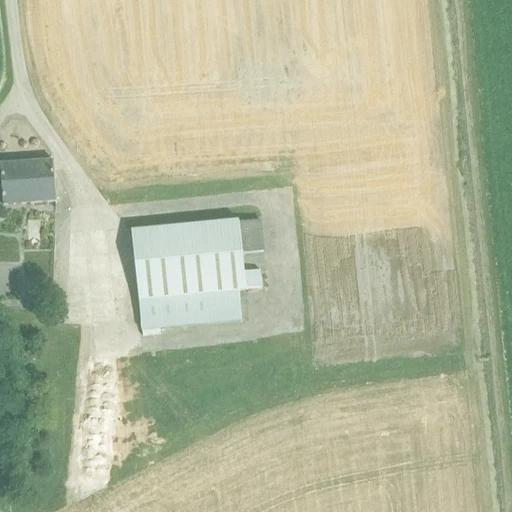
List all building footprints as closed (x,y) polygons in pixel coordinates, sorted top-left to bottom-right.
[(1,167),(3,207),(56,204),(53,163),(1,167)] [(260,221),(240,223),(243,253),(263,251),(260,221)] [(246,291),(244,273),(243,253),(240,223),(239,222),(132,233),(139,301),(199,295),(246,291)] [(260,271),(244,273),(246,291),(262,289),(260,271)] [(202,326),(199,295),(139,301),(142,332),(202,326)]
